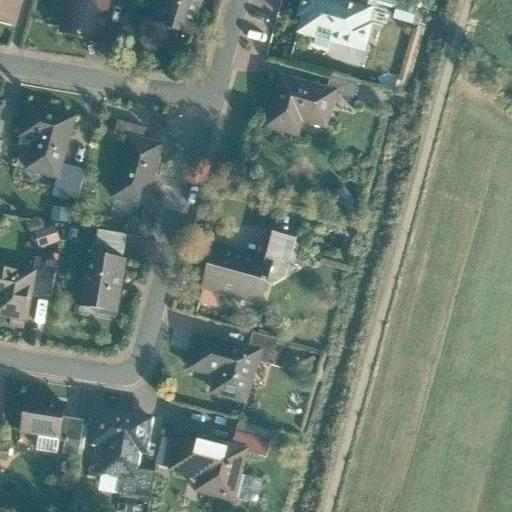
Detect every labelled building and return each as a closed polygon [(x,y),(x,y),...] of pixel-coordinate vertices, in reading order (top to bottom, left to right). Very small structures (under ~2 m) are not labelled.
[(0,0),(0,20),(17,25),(24,0),(0,0)] [(68,0),(59,33),(98,44),(109,5),(110,0),(68,0)] [(110,0),(109,5),(126,10),(128,0),(110,0)] [(194,33),(206,0),(162,0),(156,20),(194,33)] [(346,0),(306,0),(298,34),(367,51),(375,17),(378,8),(346,0)] [(403,0),(346,0),(378,8),(375,17),(418,28),(424,6),(403,0)] [(330,87),(280,74),(267,125),(301,134),(306,116),(331,123),(339,91),(360,97),(364,83),(334,75),(330,87)] [(76,117),(31,103),(22,132),(40,137),(32,165),(59,173),(54,189),(78,196),(86,169),(62,162),(76,117)] [(161,144),(131,135),(115,195),(145,203),(161,144)] [(59,206),(56,217),(72,221),(75,210),(59,206)] [(56,225),(35,231),(39,245),(60,239),(56,225)] [(87,249),(77,299),(117,307),(132,232),(101,226),(96,250),(87,249)] [(275,227),(265,257),(220,243),(206,287),(261,304),(271,272),(289,277),(302,235),(275,227)] [(60,259),(39,255),(36,268),(0,261),(0,296),(3,297),(0,311),(0,313),(15,317),(14,323),(26,326),(33,289),(53,293),(60,259)] [(279,338),(256,330),(251,348),(202,332),(191,367),(218,375),(214,389),(247,399),(260,359),(271,362),(279,338)] [(68,402),(29,394),(22,428),(67,438),(64,453),(77,455),(84,421),(65,417),(68,402)] [(155,415),(95,403),(87,444),(104,448),(100,471),(121,476),(118,490),(145,495),(150,470),(137,467),(140,451),(147,452),(155,415)] [(278,437),(241,427),(236,445),(183,431),(173,468),(205,477),(202,489),(236,498),(249,449),(273,456),(278,437)]
